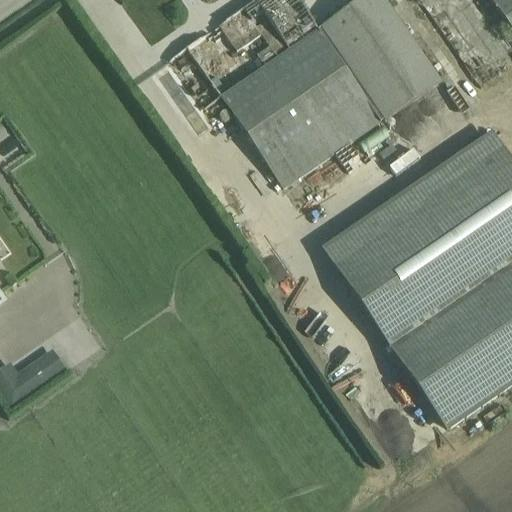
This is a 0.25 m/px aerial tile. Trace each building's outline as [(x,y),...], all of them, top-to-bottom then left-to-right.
[(297,0),(258,0),(170,62),(204,111),(221,99),(285,191),(382,125),(442,84),(385,0),(364,0),(361,2),(319,30),(298,0),(297,0)] [(511,0),(491,0),(511,30),(511,0)] [(0,122),(0,153),(15,142),(0,122)] [(334,240),(320,250),(447,433),(511,389),(511,160),(493,132),(334,240)] [(0,306),(8,301),(0,289),(0,306)] [(11,363),(0,370),(0,393),(12,411),(68,371),(53,349),(19,373),(11,363)]
